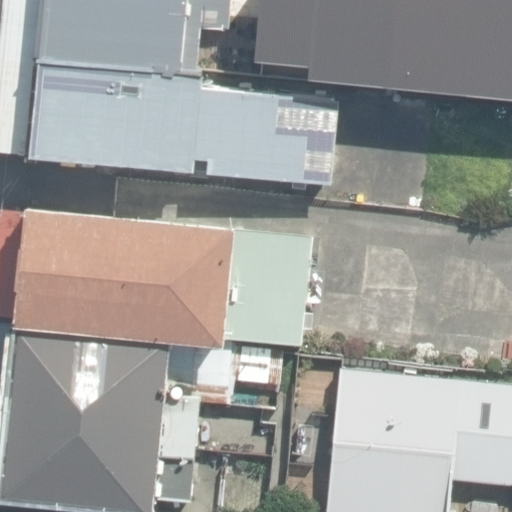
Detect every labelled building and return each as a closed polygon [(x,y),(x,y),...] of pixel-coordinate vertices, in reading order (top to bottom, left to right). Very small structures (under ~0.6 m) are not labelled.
[(5,0),(1,53),(198,69),(199,67),(202,26),(231,29),(233,0),(5,0)] [(499,0),(330,0),(322,74),(487,98),(499,0)] [(511,0),(499,0),(487,98),(511,100),(511,0)] [(212,79),(198,69),(1,53),(0,61),(0,149),(34,153),(37,153),(244,172),(338,178),(340,89),(212,79)] [(0,312),(21,314),(303,343),(313,235),(239,228),(240,225),(31,204),(30,210),(0,206),(0,312)] [(0,497),(1,497),(139,511),(156,511),(158,497),(193,500),(204,400),(232,403),(235,379),(283,384),(287,349),(19,320),(0,317),(0,497)] [(327,511),(450,511),(454,475),(511,480),(511,378),(342,362),(327,511)]
